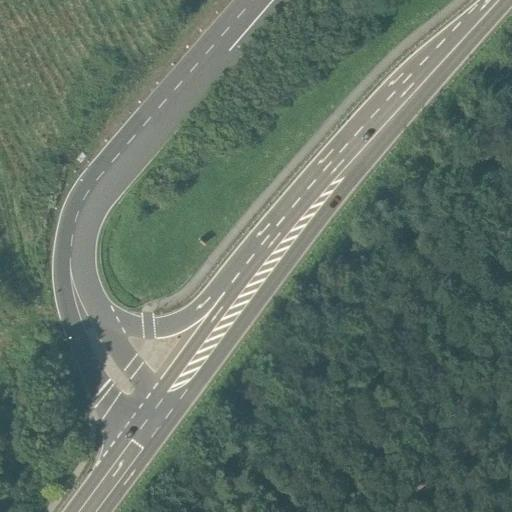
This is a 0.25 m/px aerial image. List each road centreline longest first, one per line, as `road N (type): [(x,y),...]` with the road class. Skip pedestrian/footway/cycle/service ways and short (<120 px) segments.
road 1 (track): [(386,511),(370,298),(380,277),(511,143)]
road 2 (secondary): [(484,0),(351,139),(230,303)]
road 3 (unclassified): [(78,298),(68,271),(79,207),(253,0)]
road 4 (secondary): [(230,303),(146,328),(78,298)]
road 5 (unclassified): [(151,410),(119,381),(78,298)]
road 6 (secondary): [(230,303),(151,410)]
road 7 (secondary): [(151,410),(77,511)]
